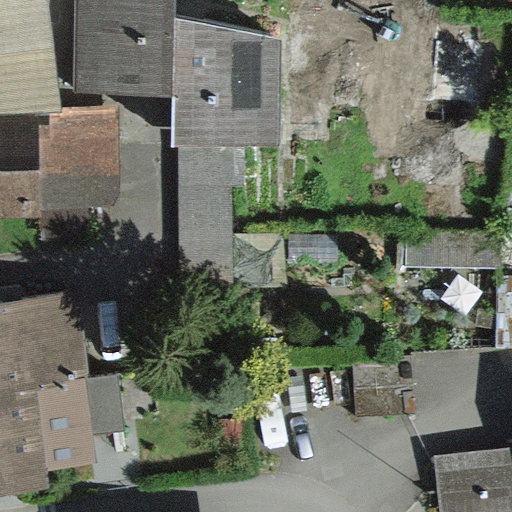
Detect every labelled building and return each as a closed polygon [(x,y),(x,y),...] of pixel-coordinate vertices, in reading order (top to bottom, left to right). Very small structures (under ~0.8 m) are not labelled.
[(36,0),(0,0),(0,214),(22,213),(23,242),(75,239),(74,210),(108,208),(103,108),(42,111),(36,0)] [(75,0),(75,92),(171,96),(172,146),(181,145),(243,145),(279,144),(281,36),(174,21),(173,0),(75,0)] [(362,0),(353,73),(457,84),(459,66),(482,61),(474,0),(362,0)] [(423,91),(322,91),(322,194),(386,194),(386,202),(446,202),(446,113),(423,113),(423,91)] [(243,145),(181,145),(182,291),(284,290),(284,235),(233,236),(232,185),(243,185),(243,145)] [(499,231),(406,233),(406,267),(500,265),(499,231)] [(0,303),(0,391),(86,380),(75,294),(0,303)] [(410,360),(352,364),(356,417),(414,412),(410,360)] [(118,376),(86,380),(92,433),(124,429),(118,376)] [(92,433),(86,380),(0,391),(0,489),(48,483),(45,466),(96,459),(92,433)] [(511,511),(511,452),(442,461),(446,511),(511,511)]
